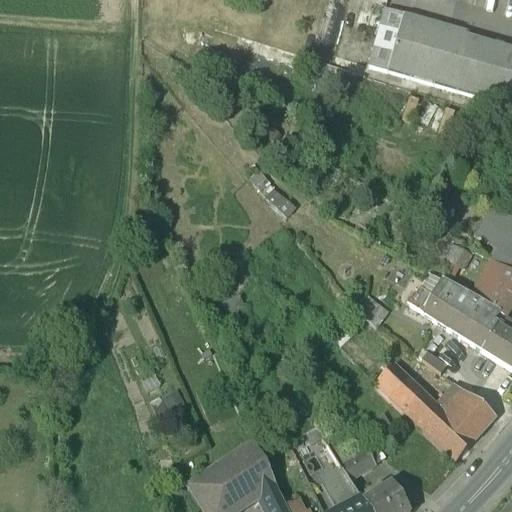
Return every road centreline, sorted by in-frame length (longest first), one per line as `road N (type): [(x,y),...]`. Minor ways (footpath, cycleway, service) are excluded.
road 1 (track): [(124,0),(120,214),(103,289),(54,389),(0,387)]
road 2 (track): [(0,48),(122,54)]
road 3 (track): [(54,389),(51,511)]
